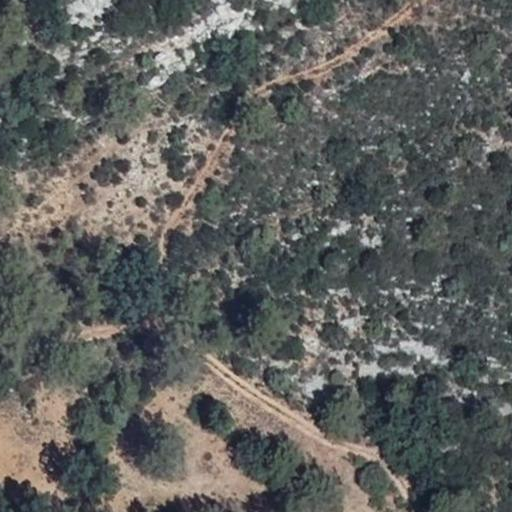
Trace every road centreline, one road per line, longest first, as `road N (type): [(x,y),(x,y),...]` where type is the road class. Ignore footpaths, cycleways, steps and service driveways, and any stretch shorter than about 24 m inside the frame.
road 1 (track): [(0,364),(56,340),(151,319),(161,245),(252,96),(410,0)]
road 2 (track): [(188,511),(132,476),(49,401),(0,392)]
